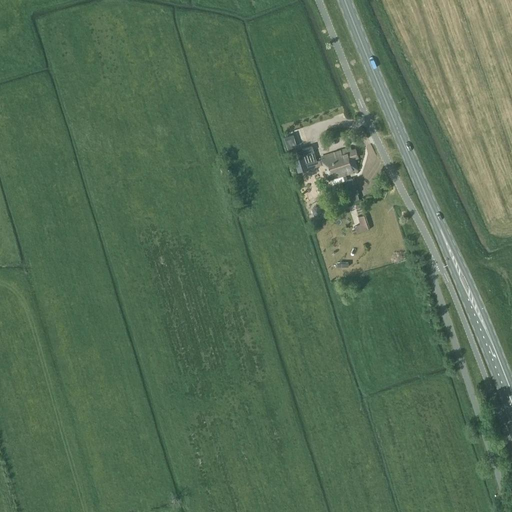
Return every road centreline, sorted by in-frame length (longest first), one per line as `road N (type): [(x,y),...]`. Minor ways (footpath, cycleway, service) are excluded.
road 1 (unclassified): [(509,511),(433,281),(439,262)]
road 2 (primary): [(443,235),(344,0)]
road 3 (primary): [(443,235),(511,416)]
road 4 (unclassified): [(366,115),(439,262)]
road 5 (primary): [(511,383),(443,235)]
